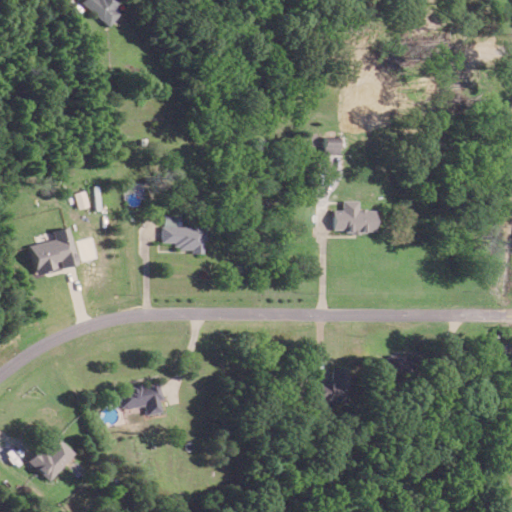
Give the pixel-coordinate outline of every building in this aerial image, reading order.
[(114,9),(118,3),(114,0),(80,0),(79,2),(108,25),(118,12),(114,9)] [(320,152),(335,152),(336,136),(320,135),(320,152)] [(86,204),(81,189),(71,192),(75,208),(86,204)] [(331,208),(331,230),(373,230),(373,208),(356,208),(356,200),(340,200),(340,208),(331,208)] [(160,212),(160,241),(174,242),(174,250),(202,251),(202,226),(174,225),(174,213),(160,212)] [(26,244),(33,272),(56,266),(56,267),(74,263),(65,226),(49,230),(51,238),(26,244)] [(311,398),(336,400),(337,381),(312,380),(311,398)] [(159,410),(157,398),(160,397),(157,381),(114,389),(118,409),(143,404),(145,413),(159,410)] [(28,462),(47,479),(72,452),(53,434),(28,462)]
